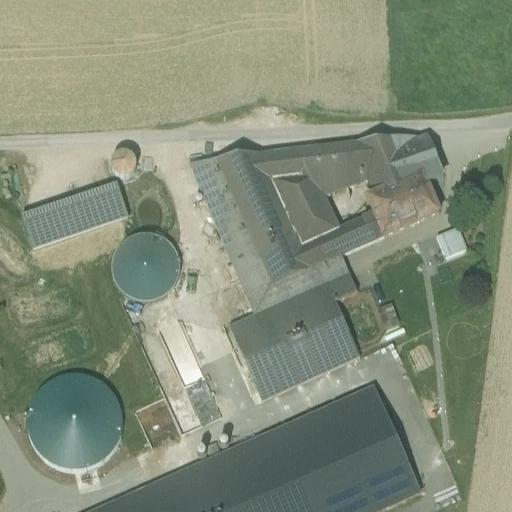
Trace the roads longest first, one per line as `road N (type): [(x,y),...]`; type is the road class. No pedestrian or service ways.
road 1 (track): [(0,145),(480,138),(511,126)]
road 2 (track): [(152,142),(219,308)]
